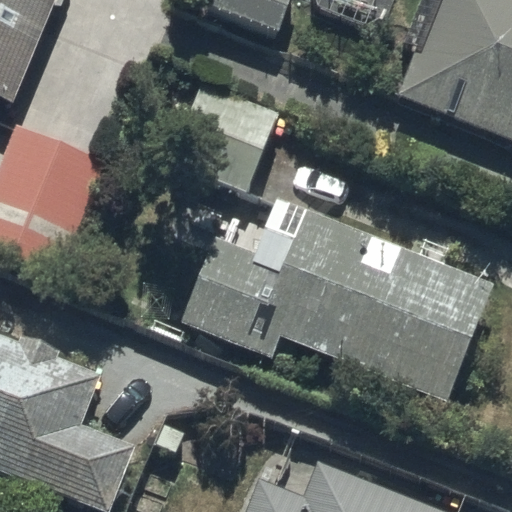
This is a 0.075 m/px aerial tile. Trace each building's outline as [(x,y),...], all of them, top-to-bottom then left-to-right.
[(0,0),(0,117),(8,121),(57,0),(0,0)] [(290,0),(214,0),(206,24),(273,48),(290,0)] [(511,0),(435,0),(401,88),(511,132),(511,0)] [(274,127),(196,100),(169,179),(247,206),(274,127)] [(13,138),(0,168),(0,270),(55,294),(105,177),(13,138)] [(489,303),(270,215),(248,269),(210,254),(178,337),(268,372),(275,355),(443,421),(489,303)] [(99,393),(51,374),(59,356),(24,342),(19,353),(17,352),(13,360),(0,354),(0,488),(60,511),(112,511),(131,465),(79,444),(99,393)] [(405,511),(314,474),(299,511),(255,493),(247,511),(405,511)]
